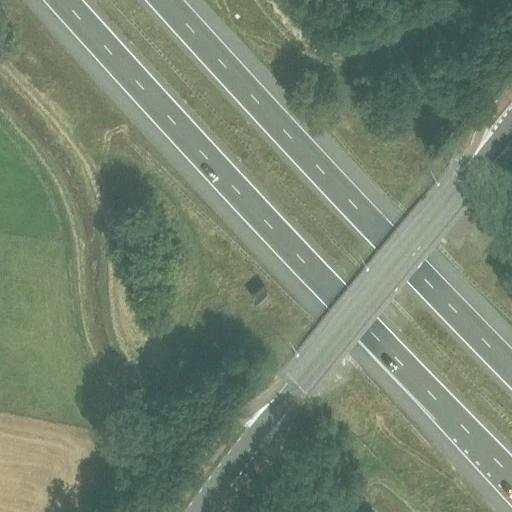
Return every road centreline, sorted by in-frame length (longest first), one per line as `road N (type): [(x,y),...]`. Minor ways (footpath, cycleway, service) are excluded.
road 1 (motorway): [(62,0),(511,476)]
road 2 (motorway): [(511,368),(162,0)]
road 3 (tertiary): [(201,511),(294,386),(511,123)]
